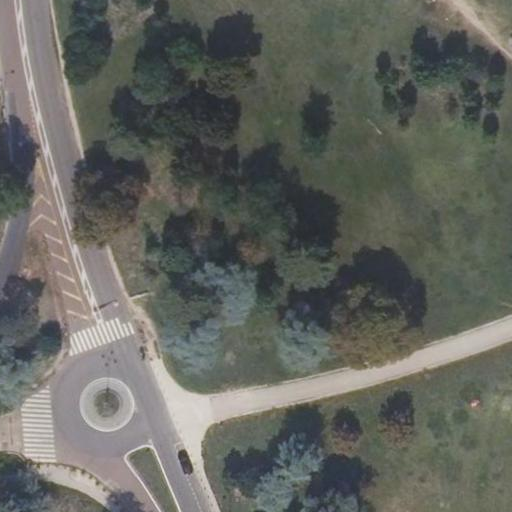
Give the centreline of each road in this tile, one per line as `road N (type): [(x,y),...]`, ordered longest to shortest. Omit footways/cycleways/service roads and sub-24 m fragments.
road 1 (track): [(153,419),(353,381),(511,329)]
road 2 (unclassified): [(153,419),(150,381),(132,363),(107,357),(83,364),(67,383),(62,407),(76,437),(104,450)]
